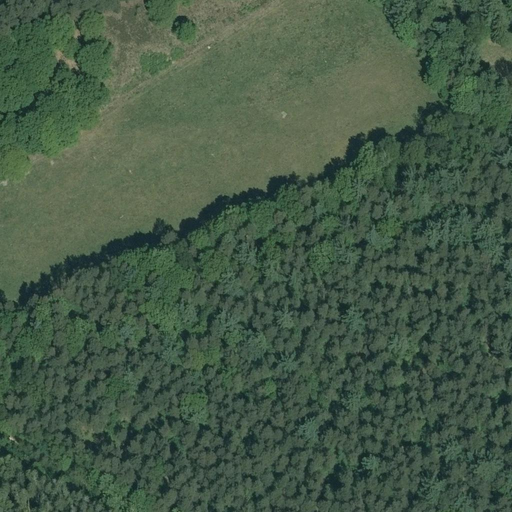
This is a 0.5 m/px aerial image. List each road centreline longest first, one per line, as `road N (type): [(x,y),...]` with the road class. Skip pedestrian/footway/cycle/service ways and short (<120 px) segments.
road 1 (track): [(164,511),(20,437),(0,417)]
road 2 (track): [(0,435),(138,511)]
road 3 (track): [(511,119),(374,185)]
